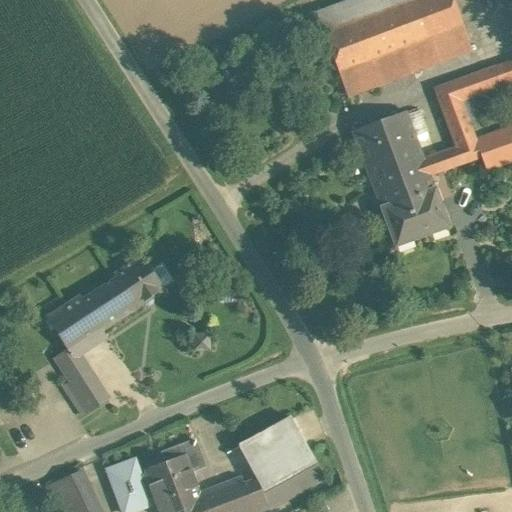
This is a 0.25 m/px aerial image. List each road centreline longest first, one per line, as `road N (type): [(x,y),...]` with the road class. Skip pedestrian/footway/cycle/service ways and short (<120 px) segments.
road 1 (unclassified): [(310,357),(88,0)]
road 2 (unclassified): [(310,357),(0,488)]
road 3 (unclassified): [(511,311),(310,357)]
road 4 (unclassified): [(364,511),(310,357)]
